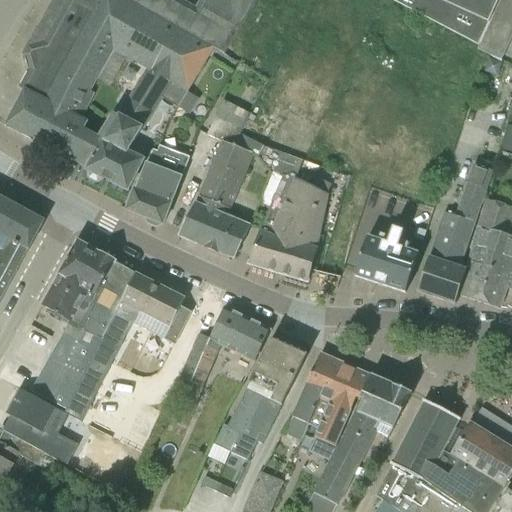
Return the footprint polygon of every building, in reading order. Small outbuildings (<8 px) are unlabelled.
[(56,0),(24,57),(29,72),(20,88),(81,121),(82,121),(83,119),(96,95),(92,93),(113,52),(146,70),(188,94),(214,50),(224,56),(257,0),(201,0),(197,9),(180,0),(56,0)] [(511,0),(388,0),(480,47),(485,36),(489,29),(492,22),(494,16),(498,8),(500,3),(501,0),(511,0)] [(511,0),(501,0),(500,3),(498,8),(511,14),(511,0)] [(511,14),(498,8),(494,16),(492,22),(511,31),(511,14)] [(507,46),(511,35),(511,31),(492,22),(489,29),(485,36),(507,46)] [(501,60),(507,46),(485,36),(480,47),(479,50),(501,60)] [(502,64),(488,59),(483,73),(497,78),(502,64)] [(132,147),(161,100),(179,110),(188,94),(146,70),(119,116),(114,113),(98,137),(84,130),(84,131),(83,131),(67,160),(88,170),(87,171),(89,172),(89,180),(97,184),(103,180),(128,192),(144,159),(142,152),(132,147)] [(81,121),(20,88),(19,89),(24,92),(5,127),(8,129),(9,129),(31,141),(32,141),(42,147),(43,147),(54,153),(55,153),(66,158),(65,159),(67,160),(83,131),(84,131),(84,130),(88,122),(83,119),(82,121),(81,121)] [(231,146),(249,115),(223,102),(215,117),(216,118),(206,136),(222,143),(231,146)] [(259,158),(265,148),(238,134),(231,146),(256,156),(259,158)] [(511,153),(511,140),(504,139),(501,151),(511,153)] [(236,198),(240,189),(250,166),(254,156),(231,146),(222,143),(199,198),(200,198),(197,204),(195,204),(180,234),(178,238),(234,261),(252,227),(226,216),(228,211),(230,212),(236,198)] [(134,191),(126,211),(145,219),(147,225),(157,229),(157,228),(163,226),(182,179),(146,165),(136,191),(134,191)] [(474,223),(491,172),(473,166),(455,217),(474,223)] [(328,196),(294,179),(290,177),(282,180),(259,233),(252,258),(251,257),(250,258),(251,259),(250,264),(249,264),(249,266),(251,266),(306,282),(306,283),(307,283),(308,282),(311,276),(316,250),(313,249),(318,238),(328,196)] [(0,262),(16,271),(27,251),(29,252),(29,251),(29,250),(36,237),(41,227),(42,226),(41,226),(39,221),(40,220),(39,220),(29,215),(29,214),(28,214),(18,209),(17,208),(7,203),(6,202),(0,199),(0,262)] [(511,211),(487,203),(478,227),(465,273),(458,297),(499,310),(511,273),(511,211)] [(436,234),(467,244),(474,223),(455,217),(444,214),(436,234)] [(420,255),(399,248),(403,234),(393,230),(389,245),(381,243),(368,238),(354,278),(405,295),(407,290),(420,255)] [(429,258),(458,268),(467,244),(436,234),(429,258)] [(71,323),(65,333),(96,351),(135,276),(115,264),(115,263),(113,262),(112,263),(106,259),(102,257),(103,257),(100,255),(93,251),(78,243),(42,307),(71,323)] [(418,293),(455,306),(458,297),(464,271),(458,269),(458,268),(429,258),(418,293)] [(0,301),(16,271),(0,262),(0,301)] [(66,410),(64,415),(82,424),(133,325),(175,346),(191,313),(182,308),(186,300),(140,277),(136,275),(135,276),(81,381),(66,410)] [(255,363),(272,333),(271,333),(272,331),(269,330),(270,329),(267,328),(267,329),(252,322),(253,322),(250,320),(250,321),(245,319),(245,318),(243,317),(227,310),(225,309),(212,341),(200,336),(181,381),(202,390),(220,347),(255,363)] [(65,333),(48,363),(66,373),(66,374),(81,381),(96,351),(65,333)] [(228,430),(263,447),(307,356),(306,356),(306,357),(299,353),(299,352),(298,353),(292,350),(293,349),(292,349),(292,350),(286,347),(286,346),(285,347),(279,344),(279,343),(279,344),(272,341),(273,340),(272,339),(228,430)] [(342,364),(321,354),(291,423),(307,430),(309,426),(320,400),(327,383),(333,386),(342,364)] [(357,397),(361,399),(371,377),(342,364),(333,386),(327,383),(320,400),(309,426),(319,431),(315,439),(335,448),(357,397)] [(31,392),(36,394),(66,410),(81,381),(66,374),(62,382),(43,371),(31,392)] [(394,431),(413,395),(411,395),(412,394),(394,386),(393,387),(371,377),(361,399),(365,401),(360,414),(359,413),(313,495),(337,507),(349,484),(345,482),(366,442),(370,444),(375,434),(386,440),(391,429),(394,431)] [(497,389),(491,397),(503,406),(509,397),(497,389)] [(56,410),(19,390),(5,416),(29,428),(21,442),(43,454),(67,467),(75,451),(43,434),(56,410)] [(411,511),(428,485),(433,489),(460,442),(452,437),(461,421),(424,402),(391,466),(393,467),(376,498),(397,511),(411,511)] [(443,511),(490,436),(471,424),(460,442),(433,489),(428,485),(411,511),(443,511)] [(491,511),(510,484),(508,483),(511,476),(511,450),(490,436),(443,511),(491,511)] [(15,454),(0,445),(0,487),(12,467),(11,466),(17,455),(37,466),(43,454),(21,442),(15,454)] [(241,511),(270,511),(282,484),(258,474),(241,511)] [(201,486),(216,493),(219,485),(205,478),(201,486)] [(511,511),(511,485),(510,484),(491,511),(511,511)] [(233,492),(219,485),(216,493),(230,499),(233,492)]
